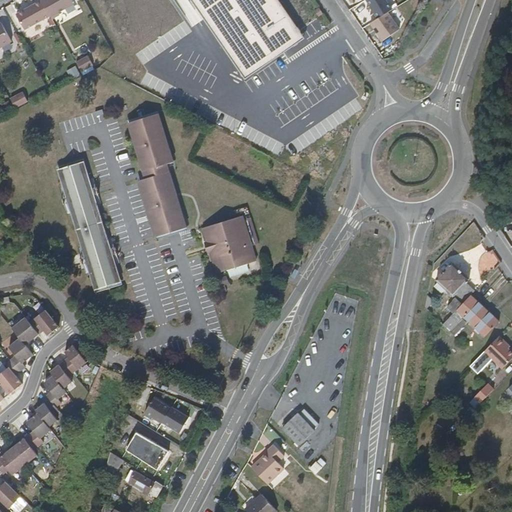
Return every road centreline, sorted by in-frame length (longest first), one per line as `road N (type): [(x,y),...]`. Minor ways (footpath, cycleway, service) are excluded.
road 1 (primary): [(370,511),(415,251),(432,209)]
road 2 (primary): [(395,210),(401,245),(366,431),(363,511)]
road 3 (residential): [(238,413),(106,356),(71,325)]
road 4 (primary): [(458,140),(453,101),(490,0)]
road 5 (residential): [(71,325),(39,356),(25,403),(0,424)]
road 6 (primary): [(471,0),(442,86),(418,111)]
